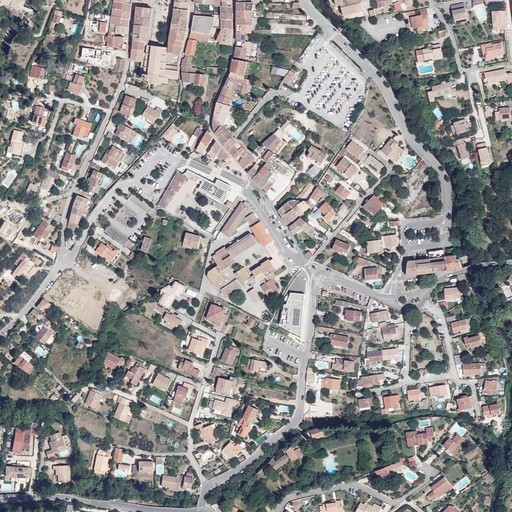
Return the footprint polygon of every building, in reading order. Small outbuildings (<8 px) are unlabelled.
[(0,0),(7,2),(6,4),(10,6),(10,5),(20,9),(23,0),(22,0),(0,0)] [(116,0),(112,0),(111,7),(128,10),(129,3),(116,0)] [(173,0),(173,6),(187,8),(188,0),(184,0),(173,0)] [(252,5),(252,0),(236,0),(236,8),(252,9),(252,5)] [(335,0),(337,6),(341,4),(344,15),(353,12),(363,10),(361,2),(365,1),(365,0),(335,0)] [(391,0),(376,0),(379,8),(385,7),(383,2),(385,2),(391,0)] [(395,3),(396,10),(403,9),(399,1),(395,3)] [(467,17),(464,3),(451,6),(454,20),(467,17)] [(141,6),(140,16),(149,16),(150,7),(141,6)] [(187,13),(187,8),(173,6),(173,14),(173,15),(187,17),(187,13)] [(128,10),(111,7),(110,12),(110,14),(127,18),(128,10)] [(252,9),(236,8),(236,15),(245,16),(251,16),(252,9)] [(59,17),(61,12),(59,11),(55,10),(54,16),(50,27),(54,28),(56,23),(58,24),(58,22),(62,23),(63,26),(68,28),(71,21),(63,18),(63,19),(59,17)] [(411,17),(413,28),(417,27),(418,30),(429,28),(427,20),(429,20),(427,10),(421,11),(421,15),(411,17)] [(505,11),(492,12),(494,30),(507,29),(505,11)] [(220,26),(220,17),(220,14),(212,13),(212,16),(212,19),(204,19),(194,17),(194,22),(191,29),(210,32),(212,26),(220,26)] [(127,18),(110,14),(109,21),(125,25),(125,24),(127,18)] [(134,15),(134,23),(148,25),(149,16),(140,16),(134,15)] [(186,24),(187,17),(173,15),(171,22),(186,24)] [(231,27),(231,18),(220,17),(220,26),(231,27)] [(125,25),(109,21),(108,31),(115,31),(126,33),(125,25)] [(186,27),(186,24),(171,22),(170,28),(185,30),(186,27)] [(244,23),(236,22),(236,30),(244,31),(250,31),(250,27),(251,24),(244,23)] [(134,23),(133,31),(147,33),(148,25),(134,23)] [(220,28),(220,26),(212,26),(210,32),(191,29),(189,36),(190,36),(217,40),(217,39),(220,28)] [(230,44),(231,27),(220,26),(220,28),(217,39),(222,39),(222,42),(230,44)] [(183,39),(185,30),(170,28),(169,34),(169,36),(183,39)] [(448,32),(447,29),(438,31),(440,38),(445,36),(448,32)] [(244,31),(236,30),(236,34),(235,39),(244,39),(244,31)] [(133,37),(132,39),(143,40),(146,41),(146,37),(147,33),(133,31),(133,37)] [(104,44),(124,47),(125,43),(121,42),(121,36),(114,35),(106,34),(104,44)] [(182,44),(183,39),(169,36),(168,41),(182,44)] [(189,37),(185,54),(192,54),(193,54),(197,39),(189,37)] [(132,39),(131,47),(142,49),(142,45),(143,40),(132,39)] [(244,39),(235,39),(234,44),(236,44),(234,55),(244,57),(246,47),(243,46),(244,41),(244,39)] [(168,50),(180,54),(182,44),(168,41),(168,46),(168,50)] [(177,77),(179,71),(178,65),(165,61),(167,45),(146,43),(145,45),(145,51),(143,65),(143,69),(142,77),(149,78),(151,82),(150,83),(150,85),(156,85),(157,84),(156,82),(158,79),(168,81),(168,76),(177,77)] [(504,54),(502,43),(493,44),(493,43),(482,45),(482,49),(486,48),(487,54),(486,55),(486,59),(496,57),(496,55),(504,54)] [(435,60),(443,58),(440,44),(432,46),(432,47),(433,50),(429,50),(428,48),(416,51),(418,62),(435,59),(435,60)] [(131,47),(130,58),(140,59),(140,65),(143,65),(145,51),(142,50),(142,49),(131,47)] [(178,61),(180,54),(168,50),(167,58),(178,61)] [(182,67),(183,71),(192,73),(192,54),(185,54),(185,55),(183,57),(182,63),(182,67)] [(112,69),(120,71),(124,58),(115,56),(112,69)] [(231,71),(243,75),(247,60),(233,58),(230,70),(231,71)] [(33,73),(31,72),(27,91),(33,92),(36,78),(42,79),(45,68),(44,68),(37,66),(38,63),(33,62),(33,65),(35,66),(33,73)] [(219,74),(220,68),(208,67),(206,75),(211,76),(212,73),(219,74)] [(279,67),(278,73),(287,75),(288,68),(279,67)] [(511,72),(506,74),(505,69),(485,73),(486,79),(488,81),(492,80),(493,82),(499,81),(507,79),(508,81),(511,80),(511,72)] [(196,80),(197,74),(192,73),(183,71),(183,80),(190,81),(196,82),(196,80)] [(242,82),(243,75),(231,71),(229,77),(228,77),(224,86),(234,89),(235,90),(238,91),(244,93),(248,84),(242,82)] [(290,71),(282,82),(289,86),(296,73),(290,71)] [(70,82),(67,90),(73,93),(73,91),(78,93),(84,77),(76,74),(73,83),(70,82)] [(452,89),(450,82),(432,87),(433,91),(428,92),(430,102),(436,100),(435,97),(443,95),(452,93),(453,96),(457,95),(456,92),(455,88),(452,89)] [(222,89),(221,94),(230,98),(231,96),(234,89),(224,86),(222,89)] [(463,90),(456,92),(457,95),(458,95),(459,99),(465,97),(466,100),(469,99),(468,90),(464,91),(463,90)] [(117,110),(127,114),(130,107),(131,107),(136,96),(126,92),(117,110)] [(221,94),(218,101),(228,104),(229,101),(231,102),(233,96),(231,96),(230,98),(221,94)] [(223,123),(228,117),(231,105),(228,104),(218,101),(215,117),(223,123)] [(142,112),(152,119),(155,116),(157,117),(163,108),(158,105),(156,108),(148,104),(142,112)] [(36,106),(32,122),(40,124),(40,125),(43,126),(48,109),(36,106)] [(510,107),(499,108),(500,119),(506,119),(511,119),(510,107)] [(234,134),(223,123),(215,117),(214,119),(213,126),(215,131),(225,143),(232,135),(234,134)] [(76,124),(73,135),(82,139),(86,128),(89,129),(91,123),(75,118),(74,123),(76,124)] [(466,119),(454,123),(455,125),(458,134),(467,131),(466,128),(468,127),(466,119)] [(443,124),(440,121),(434,127),(438,130),(443,124)] [(117,132),(132,141),(138,130),(123,122),(117,132)] [(173,124),(162,136),(169,141),(179,128),(173,124)] [(205,136),(205,135),(197,128),(192,135),(195,136),(198,138),(201,140),(205,136)] [(266,146),(273,152),(282,141),(280,139),(285,135),(279,129),(275,134),(267,140),(263,144),(266,147),(266,146)] [(23,132),(14,130),(10,147),(9,146),(7,152),(21,155),(22,150),(21,149),(22,144),(20,143),(20,141),(21,141),(23,132)] [(214,137),(209,130),(208,131),(205,135),(205,136),(201,140),(195,149),(198,151),(200,149),(204,151),(214,137)] [(238,141),(232,135),(226,143),(231,149),(234,146),(238,141)] [(244,135),(241,139),(246,146),(250,142),(244,135)] [(397,141),(392,136),(381,147),(390,156),(396,150),(398,151),(401,147),(396,142),(397,141)] [(459,157),(461,160),(470,157),(465,143),(464,143),(463,138),(455,141),(457,145),(455,146),(459,157)] [(361,159),(366,153),(363,151),(364,148),(352,139),(345,147),(361,159)] [(216,154),(223,148),(217,140),(212,147),(218,153),(216,154)] [(243,146),(238,141),(234,146),(239,150),(243,146)] [(285,143),(282,141),(273,152),(276,154),(285,143)] [(488,161),(490,160),(486,142),(478,144),(481,157),(482,162),(488,161)] [(102,160),(113,166),(117,157),(114,156),(119,147),(114,144),(111,149),(108,153),(107,152),(102,160)] [(318,161),(322,163),(327,155),(313,145),(309,150),(311,152),(308,156),(312,159),(314,157),(318,161)] [(239,150),(234,154),(238,157),(246,150),(245,149),(243,146),(239,150)] [(117,157),(113,166),(116,168),(121,159),(119,158),(123,149),(119,147),(114,156),(117,157)] [(212,147),(209,151),(214,156),(216,154),(218,153),(212,147)] [(225,160),(230,156),(223,148),(216,154),(221,160),(223,157),(225,160)] [(246,150),(238,157),(240,158),(242,161),(246,157),(249,153),(248,152),(246,150)] [(289,171),(271,158),(274,154),(270,150),(264,157),(264,159),(265,160),(260,166),(256,163),(253,167),(259,172),(253,179),(258,184),(265,177),(269,180),(277,170),(285,176),(289,171)] [(399,152),(398,151),(396,150),(390,156),(393,159),(399,152)] [(75,156),(66,153),(61,168),(67,171),(68,168),(70,169),(72,164),(75,156)] [(249,153),(246,157),(252,163),(253,161),(256,158),(249,153)] [(369,156),(366,153),(361,159),(377,172),(384,164),(371,154),(369,156)] [(335,163),(338,165),(345,157),(341,154),(335,163)] [(246,157),(242,161),(247,168),(252,163),(246,157)] [(345,157),(338,165),(350,176),(353,173),(355,174),(359,169),(345,157)] [(489,165),(488,161),(482,162),(481,157),(479,158),(481,166),(489,165)] [(252,163),(247,168),(249,170),(255,163),(253,161),(252,163)] [(385,166),(384,164),(377,172),(379,174),(385,166)] [(253,179),(259,172),(253,167),(248,172),(253,179)] [(92,168),(88,177),(86,180),(84,187),(97,192),(99,187),(95,186),(99,176),(103,178),(105,173),(92,168)] [(57,179),(59,174),(48,170),(40,187),(48,191),(54,178),(57,179)] [(199,189),(224,203),(228,195),(227,194),(231,186),(218,179),(216,184),(188,170),(186,174),(187,174),(186,177),(197,183),(201,185),(199,189)] [(190,194),(197,183),(186,177),(178,172),(158,208),(162,210),(163,207),(173,213),(177,205),(179,206),(185,196),(187,192),(190,194)] [(266,193),(274,184),(269,180),(265,177),(258,184),(263,188),(266,193)] [(297,195),(294,197),(300,197),(301,195),(303,197),(305,197),(314,184),(308,180),(305,184),(299,194),(297,195)] [(29,196),(34,185),(30,183),(25,194),(29,196)] [(327,192),(319,186),(311,200),(317,206),(323,196),(324,197),(327,192)] [(339,192),(347,198),(352,192),(344,186),(339,192)] [(128,199),(148,213),(153,206),(133,192),(128,199)] [(74,197),(85,202),(87,197),(76,193),(74,197)] [(89,212),(90,209),(82,206),(85,202),(74,197),(73,200),(72,203),(81,208),(89,212)] [(369,208),(374,214),(381,206),(371,198),(363,206),(367,210),(369,208)] [(227,247),(224,249),(234,263),(237,261),(234,257),(258,242),(255,238),(259,236),(265,246),(267,245),(275,257),(282,253),(280,250),(280,249),(274,241),(276,240),(263,221),(262,221),(255,211),(254,212),(246,200),(244,202),(242,201),(237,209),(222,230),(231,236),(239,231),(237,227),(248,220),(256,233),(253,235),(243,241),(241,239),(237,241),(239,244),(230,250),(228,248),(227,247)] [(303,204),(301,206),(306,212),(312,207),(314,209),(317,206),(311,200),(309,201),(301,201),(303,204)] [(291,202),(290,203),(296,210),(301,206),(297,201),(294,201),(291,202)] [(79,214),(81,208),(72,203),(70,210),(79,214)] [(290,203),(280,210),(281,210),(285,217),(290,214),(296,210),(290,203)] [(326,218),(330,221),(336,214),(332,211),(334,208),(327,203),(322,209),(326,214),(328,215),(327,216),(326,218)] [(178,216),(183,208),(179,206),(177,205),(173,213),(178,216)] [(148,213),(154,217),(155,217),(158,212),(159,211),(153,206),(148,213)] [(301,206),(296,210),(301,216),(306,212),(301,206)] [(114,219),(128,228),(136,216),(123,207),(114,219)] [(320,217),(323,212),(318,208),(315,214),(320,217)] [(70,210),(66,226),(73,229),(79,214),(70,210)] [(296,210),(290,214),(295,220),(301,216),(296,210)] [(290,214),(285,217),(290,224),(295,220),(290,214)] [(336,214),(330,221),(333,223),(338,216),(336,214)] [(304,219),(299,223),(305,228),(307,230),(308,231),(314,226),(304,219)] [(43,220),(33,235),(39,240),(41,237),(45,240),(47,236),(53,227),(43,220)] [(10,224),(4,221),(0,228),(0,232),(8,236),(11,231),(10,230),(7,229),(10,224)] [(299,223),(293,227),(296,234),(305,228),(299,223)] [(125,246),(130,240),(109,226),(105,232),(125,246)] [(243,241),(253,235),(251,232),(241,239),(243,241)] [(201,236),(187,233),(184,244),(198,248),(201,236)] [(397,233),(381,235),(382,238),(382,241),(385,241),(386,246),(398,245),(397,233)] [(147,252),(152,240),(145,237),(143,243),(144,243),(141,249),(141,250),(147,252)] [(344,249),(348,251),(351,243),(337,238),(334,247),(343,250),(344,249)] [(382,241),(382,238),(367,240),(368,252),(379,251),(379,244),(382,244),(382,241)] [(118,253),(114,250),(112,252),(105,247),(106,244),(101,240),(96,245),(99,247),(96,252),(102,257),(104,256),(112,261),(118,253)] [(125,246),(131,251),(136,244),(130,240),(125,246)] [(237,241),(228,248),(230,250),(239,244),(237,241)] [(58,253),(60,247),(52,244),(50,250),(58,253)] [(455,247),(454,247),(455,255),(451,255),(444,256),(443,248),(428,250),(429,258),(407,260),(406,274),(460,267),(460,258),(457,258),(456,255),(455,247)] [(220,284),(228,295),(247,282),(245,280),(239,271),(236,272),(231,265),(234,263),(224,249),(220,252),(219,251),(214,255),(220,264),(211,270),(209,274),(217,286),(220,284)] [(311,251),(307,254),(310,260),(312,261),(313,259),(317,254),(315,252),(313,253),(311,251)] [(30,260),(26,257),(27,256),(23,252),(14,263),(18,266),(12,275),(15,277),(16,275),(18,276),(28,263),(27,262),(30,260)] [(282,253),(275,257),(269,261),(270,263),(283,255),(282,253)] [(270,263),(275,270),(281,266),(279,264),(278,265),(276,262),(284,256),(283,255),(270,263)] [(288,262),(284,256),(276,262),(278,265),(279,264),(281,266),(288,262)] [(41,261),(34,257),(32,261),(39,265),(41,261)] [(270,263),(269,261),(268,260),(251,271),(253,275),(270,263)] [(251,282),(253,284),(275,270),(270,263),(253,275),(249,277),(245,280),(247,282),(248,282),(249,283),(251,282)] [(28,274),(32,277),(37,270),(33,267),(28,274)] [(380,267),(364,269),(365,278),(378,277),(377,271),(380,271),(380,267)] [(239,271),(245,280),(249,277),(243,268),(239,271)] [(263,285),(271,296),(281,289),(276,282),(279,281),(276,276),(277,275),(275,271),(267,276),(270,280),(263,285)] [(121,274),(119,273),(114,279),(121,284),(123,282),(130,287),(133,283),(130,281),(124,276),(122,275),(121,274)] [(185,287),(176,282),(173,288),(169,286),(161,291),(159,295),(163,297),(160,302),(169,307),(174,298),(176,295),(179,296),(185,287)] [(228,297),(248,284),(247,282),(228,295),(227,295),(228,297)] [(445,299),(457,298),(456,292),(459,292),(459,286),(444,288),(445,299)] [(255,287),(248,291),(256,302),(262,298),(255,287)] [(282,313),(281,326),(299,335),(303,299),(304,299),(305,294),(298,293),(297,297),(294,297),(294,294),(291,294),(287,304),(286,308),(284,308),(282,313)] [(44,313),(51,305),(43,299),(37,307),(44,313)] [(368,306),(336,300),(335,304),(348,307),(349,305),(353,306),(353,307),(367,310),(368,308),(368,306)] [(215,321),(220,323),(225,309),(212,305),(208,316),(216,319),(215,321)] [(46,326),(48,323),(47,322),(48,320),(43,316),(42,317),(38,314),(39,313),(34,309),(31,313),(36,317),(39,320),(46,326)] [(375,313),(371,314),(373,323),(389,320),(388,310),(380,312),(380,309),(374,310),(375,313)] [(361,312),(346,310),(345,316),(348,317),(347,320),(355,321),(355,320),(360,321),(361,312)] [(177,327),(181,320),(176,317),(171,315),(167,313),(163,319),(166,321),(165,324),(171,327),(173,324),(177,327)] [(60,324),(50,316),(48,318),(58,326),(60,324)] [(256,320),(248,316),(247,319),(249,320),(246,325),(253,328),(256,320)] [(470,318),(451,323),(454,332),(461,331),(461,333),(467,331),(466,326),(468,325),(467,322),(471,321),(470,318)] [(266,325),(260,322),(258,327),(265,330),(266,325)] [(400,333),(399,327),(396,328),(395,324),(382,327),(384,339),(398,337),(397,334),(400,333)] [(43,326),(35,337),(44,344),(52,333),(43,326)] [(349,337),(331,334),(330,340),(332,340),(331,344),(347,347),(349,337)] [(479,335),(469,338),(468,336),(464,338),(466,344),(469,343),(471,347),(471,350),(479,348),(478,345),(482,344),(479,335)] [(189,350),(203,355),(208,340),(199,336),(198,339),(193,338),(189,350)] [(364,358),(365,366),(377,364),(377,361),(383,360),(382,350),(373,351),(372,347),(367,346),(368,352),(367,352),(368,358),(364,358)] [(227,348),(222,361),(231,365),(238,348),(234,347),(232,350),(229,349),(227,348)] [(382,350),(383,360),(396,359),(396,355),(398,355),(397,348),(382,350)] [(29,363),(33,359),(24,351),(19,355),(14,363),(29,374),(34,367),(29,363)] [(121,359),(108,352),(102,362),(112,367),(115,363),(118,364),(118,363),(122,365),(125,359),(121,357),(121,359)] [(353,371),(355,362),(360,363),(361,357),(350,356),(349,361),(339,359),(338,369),(353,371)] [(193,366),(194,363),(182,359),(178,370),(199,377),(201,371),(194,368),(192,368),(193,366)] [(267,368),(268,362),(253,359),(251,366),(248,365),(247,367),(244,367),(242,372),(250,374),(250,373),(254,373),(254,371),(257,371),(257,366),(267,368)] [(463,364),(464,375),(483,374),(485,373),(487,371),(486,362),(466,363),(465,359),(455,360),(456,365),(463,364)] [(144,373),(146,369),(140,366),(141,365),(137,363),(134,369),(132,368),(131,371),(129,371),(126,376),(133,380),(131,382),(137,385),(144,372),(144,373)] [(165,377),(168,371),(163,368),(160,373),(165,377)] [(41,382),(49,373),(46,370),(32,384),(45,395),(47,393),(43,389),(46,387),(41,382)] [(160,373),(159,373),(154,383),(163,388),(167,390),(172,380),(165,377),(160,373)] [(378,380),(377,375),(362,377),(363,385),(370,384),(370,385),(379,384),(378,380)] [(234,388),(236,378),(231,376),(230,380),(219,377),(218,381),(216,381),(215,385),(217,385),(216,392),(224,394),(225,391),(230,392),(231,388),(234,388)] [(340,380),(326,378),(326,379),(323,379),(322,385),(325,386),(325,387),(339,389),(340,380)] [(498,382),(486,380),(484,390),(486,390),(486,393),(491,394),(491,393),(496,394),(498,382)] [(179,386),(174,400),(183,403),(185,397),(187,397),(189,389),(192,390),(194,385),(185,382),(183,387),(179,386)] [(429,388),(431,397),(448,394),(446,385),(429,388)] [(98,403),(102,395),(101,394),(99,393),(100,391),(92,388),(86,404),(96,409),(98,403)] [(421,395),(420,388),(407,391),(409,400),(420,399),(419,395),(421,395)] [(385,408),(381,409),(382,416),(386,415),(386,414),(385,409),(388,408),(398,407),(397,401),(400,400),(399,395),(384,397),(385,408)] [(127,406),(130,400),(120,396),(117,402),(121,403),(115,417),(129,423),(131,417),(127,415),(130,407),(127,406)] [(472,407),(470,396),(457,399),(458,404),(459,404),(460,409),(460,410),(462,410),(472,408),(472,407)] [(375,405),(374,397),(369,398),(358,399),(359,404),(362,404),(363,407),(375,405)] [(227,398),(226,402),(216,400),(215,402),(214,407),(214,408),(222,411),(221,414),(230,416),(233,404),(236,405),(237,400),(227,398)] [(493,404),(483,406),(485,415),(487,415),(487,416),(488,416),(500,414),(498,403),(498,404),(497,402),(493,403),(493,404)] [(251,422),(253,423),(259,410),(249,405),(243,419),(251,422)] [(239,424),(243,426),(240,434),(246,437),(249,431),(252,433),(254,429),(249,427),(251,422),(243,419),(242,420),(241,420),(239,424)] [(204,428),(202,424),(195,426),(197,430),(200,429),(204,440),(206,440),(208,443),(217,439),(212,425),(204,428)] [(14,439),(12,449),(19,450),(20,445),(28,446),(30,435),(35,436),(36,430),(15,426),(13,439),(14,439)] [(313,439),(323,436),(321,427),(311,431),(313,439)] [(406,432),(408,446),(428,443),(428,442),(432,441),(432,437),(434,437),(433,427),(426,428),(427,433),(417,434),(417,431),(406,432)] [(60,432),(49,435),(51,441),(54,449),(53,449),(54,453),(63,450),(62,446),(64,445),(60,432)] [(450,438),(443,446),(452,453),(459,445),(461,447),(466,441),(458,434),(453,440),(450,438)] [(231,442),(223,450),(231,457),(234,455),(235,457),(243,448),(238,444),(235,447),(231,442)] [(286,450),(293,461),(304,454),(297,443),(286,450)] [(28,446),(20,445),(19,450),(12,449),(12,452),(21,454),(22,448),(28,449),(28,446)] [(454,455),(461,447),(459,445),(452,453),(454,455)] [(115,448),(113,460),(121,462),(124,450),(115,448)] [(277,458),(286,451),(284,448),(275,455),(277,458)] [(98,451),(94,469),(105,471),(108,457),(105,456),(106,453),(99,451),(98,451)] [(276,469),(289,460),(286,455),(276,462),(273,457),(269,462),(263,468),(266,472),(273,466),(276,469)] [(152,472),(152,461),(138,461),(138,465),(134,465),(132,473),(134,473),(138,473),(138,472),(152,472)] [(408,467),(400,462),(397,463),(400,470),(408,467)] [(400,470),(397,463),(376,471),(378,474),(380,473),(384,478),(390,473),(400,470)] [(16,477),(17,465),(12,464),(12,467),(6,467),(6,476),(16,477)] [(32,468),(21,468),(21,465),(17,465),(16,477),(32,478),(32,468)] [(70,465),(53,466),(53,470),(56,470),(58,470),(58,475),(58,482),(70,482),(70,465)] [(177,477),(163,475),(161,486),(169,487),(174,488),(174,491),(178,491),(179,486),(191,488),(192,478),(186,477),(181,476),(180,476),(177,475),(177,477)] [(445,477),(431,487),(434,491),(428,495),(432,500),(437,495),(451,485),(445,477)] [(439,498),(453,487),(451,485),(437,495),(439,498)] [(336,502),(323,504),(323,506),(320,506),(321,511),(324,511),(341,511),(344,511),(342,500),(336,501),(336,502)] [(361,503),(355,511),(379,511),(381,508),(374,504),(373,506),(365,502),(364,505),(361,503)]
